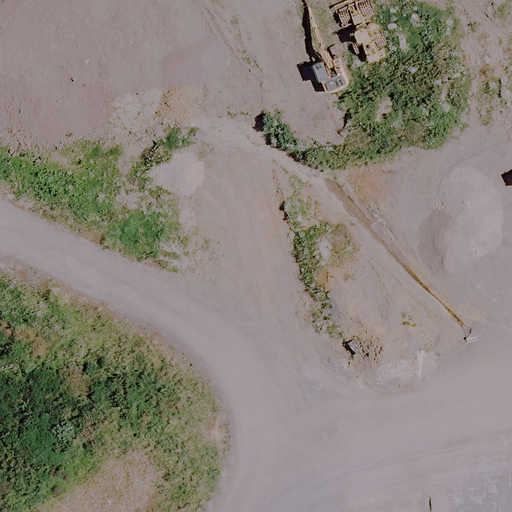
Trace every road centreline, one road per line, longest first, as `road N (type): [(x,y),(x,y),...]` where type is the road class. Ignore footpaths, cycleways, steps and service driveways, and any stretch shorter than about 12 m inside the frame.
road 1 (unknown): [(439,398),(141,0)]
road 2 (unknown): [(297,511),(511,349)]
